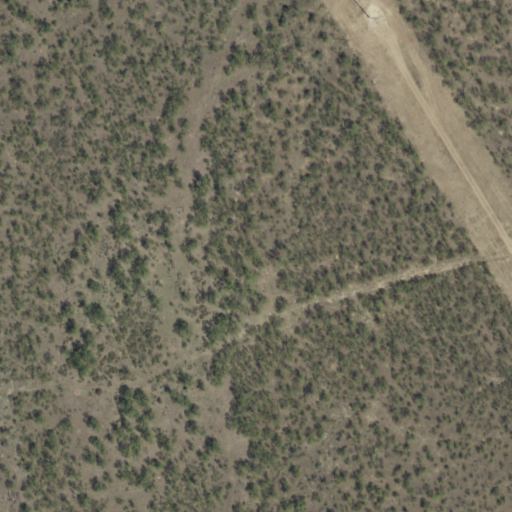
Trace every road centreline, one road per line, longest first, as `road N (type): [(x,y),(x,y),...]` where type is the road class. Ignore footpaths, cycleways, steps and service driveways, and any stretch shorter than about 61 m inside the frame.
road 1 (residential): [(0,392),(45,384),(100,354),(189,0)]
road 2 (residential): [(100,354),(205,355),(511,292)]
